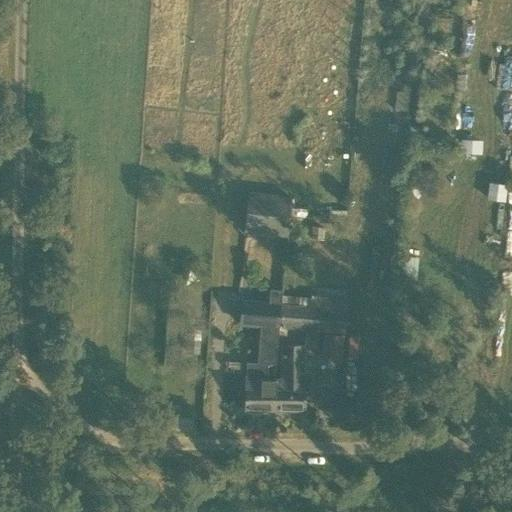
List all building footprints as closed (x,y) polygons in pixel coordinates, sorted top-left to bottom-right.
[(397,107),(407,108),(409,91),(398,90),(397,107)] [(504,200),(506,184),(490,182),(488,197),(504,200)] [(291,197),(248,192),(243,233),(287,238),(291,197)] [(292,209),(291,218),(307,218),(307,209),(292,209)] [(279,327),(281,305),(282,295),(282,291),(270,289),(268,304),(242,302),(240,324),(260,326),(257,363),(246,363),(246,411),(274,411),(274,381),(267,381),(267,364),(276,364),(279,327)] [(281,305),(279,327),(286,328),(304,330),(319,331),(343,333),(345,311),(281,305)] [(303,376),(303,349),(303,345),(280,344),(280,378),(274,378),(274,381),(274,411),(304,412),(304,376),(303,376)]
